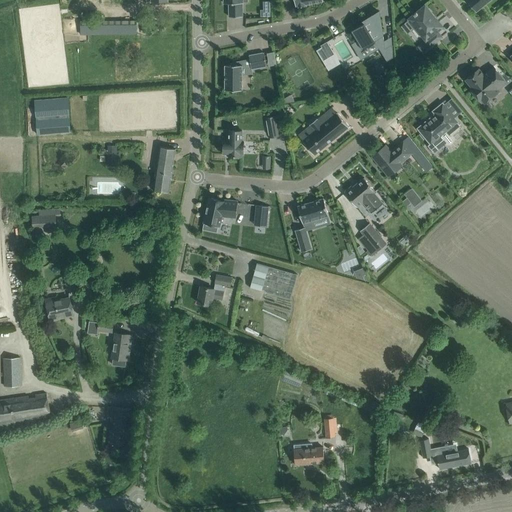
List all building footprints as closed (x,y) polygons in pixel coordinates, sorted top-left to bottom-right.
[(224,0),(224,3),(229,3),(230,17),(243,17),(243,3),(248,3),(248,0),(224,0)] [(469,0),(477,9),(488,0),(469,0)] [(436,18),(425,6),(417,12),(417,11),(414,13),(415,14),(407,21),(414,29),(416,27),(427,40),(419,46),(424,52),(441,38),(435,31),(440,28),(434,20),(436,18)] [(364,22),(351,30),(358,41),(355,43),(360,51),(375,42),(378,40),(383,36),(379,11),(367,19),(368,21),(365,23),(364,22)] [(108,33),(107,20),(80,21),(80,34),(108,33)] [(136,20),(107,20),(108,33),(120,33),(126,33),(136,33),(136,20)] [(322,47),(317,50),(323,61),(335,54),(327,41),(321,45),(322,47)] [(387,61),(393,57),(392,44),(381,51),(387,61)] [(242,90),(242,67),(251,65),(251,69),(267,66),(264,52),(249,55),(250,59),(232,62),(232,65),(225,65),(225,90),(242,90)] [(479,69),(466,80),(470,85),(469,86),(482,103),(484,101),(485,103),(500,91),(498,89),(507,82),(494,66),(486,72),(487,73),(485,75),(479,69)] [(354,107),(362,104),(356,89),(348,93),(354,107)] [(67,97),(35,99),(37,134),(69,132),(67,97)] [(426,121),(418,128),(430,143),(428,145),(434,154),(447,144),(448,144),(449,144),(450,144),(451,143),(452,143),(452,142),(453,142),(453,141),(453,140),(454,140),(454,139),(454,138),(454,137),(453,136),(453,135),(462,128),(458,123),(458,122),(443,103),(434,111),(437,115),(427,122),(426,121)] [(349,127),(337,113),(322,125),(317,118),(310,124),(315,131),(303,141),(314,155),(349,127)] [(269,137),(279,136),(276,116),(266,118),(269,137)] [(229,130),(229,141),(224,141),(224,154),(229,154),(229,156),(231,156),(231,158),(239,158),(239,156),(242,156),(242,154),(244,154),(244,141),(242,141),(242,130),(229,130)] [(386,145),(375,154),(372,156),(389,176),(402,165),(400,163),(412,153),(403,141),(391,151),(386,145)] [(105,150),(105,154),(108,154),(108,166),(117,166),(117,146),(108,145),(108,150),(105,150)] [(176,149),(160,146),(153,190),(169,192),(176,149)] [(263,156),(263,168),(271,168),(271,156),(263,156)] [(357,207),(363,202),(372,213),(377,209),(379,208),(378,208),(383,204),(374,193),(376,192),(364,178),(353,187),(352,186),(345,192),(357,207)] [(407,197),(402,201),(406,207),(411,203),(414,207),(415,206),(412,202),(410,201),(412,199),(414,197),(415,195),(410,190),(405,194),(407,197)] [(204,222),(220,226),(222,216),(236,217),(238,201),(225,199),(225,200),(209,197),(204,222)] [(329,216),(324,199),(298,206),(303,223),(304,227),(295,230),(301,252),(311,249),(306,231),(313,229),(311,221),(329,216)] [(257,205),(256,213),(268,214),(268,206),(257,205)] [(39,215),(38,215),(39,227),(56,225),(55,209),(39,210),(39,215)] [(382,239),(370,223),(360,231),(373,246),(377,243),(377,244),(379,243),(378,242),(382,239)] [(69,267),(83,266),(81,240),(68,242),(69,267)] [(257,263),(250,288),(262,291),(269,266),(257,263)] [(201,286),(198,302),(211,305),(212,298),(222,299),(224,286),(230,287),(230,286),(230,284),(231,280),(231,278),(232,277),(217,274),(215,284),(214,289),(201,286)] [(76,289),(73,275),(65,277),(68,291),(76,289)] [(46,299),(46,302),(50,320),(62,317),(62,316),(73,313),(70,297),(57,300),(57,297),(46,299)] [(112,324),(97,322),(96,331),(111,333),(112,324)] [(112,365),(125,366),(126,359),(128,360),(132,335),(116,333),(112,357),(113,358),(112,365)] [(4,358),(4,360),(4,386),(21,385),(20,358),(4,358)] [(28,399),(28,397),(0,401),(0,426),(15,424),(15,421),(50,415),(46,393),(35,395),(36,398),(28,399)] [(131,409),(108,406),(107,417),(115,418),(112,444),(127,446),(131,409)] [(404,415),(404,414),(394,411),(392,417),(402,421),(404,415)] [(333,419),(324,420),(326,437),(335,437),(333,419)] [(83,420),(71,423),(72,429),(84,426),(83,420)] [(418,421),(415,429),(424,433),(428,426),(418,421)] [(432,450),(429,438),(420,440),(423,458),(431,456),(433,456),(432,450)] [(325,462),(324,452),(323,447),(294,449),(295,464),(325,462)] [(433,456),(431,456),(433,463),(438,462),(440,469),(471,463),(469,449),(458,451),(448,453),(447,447),(432,450),(433,456)]
